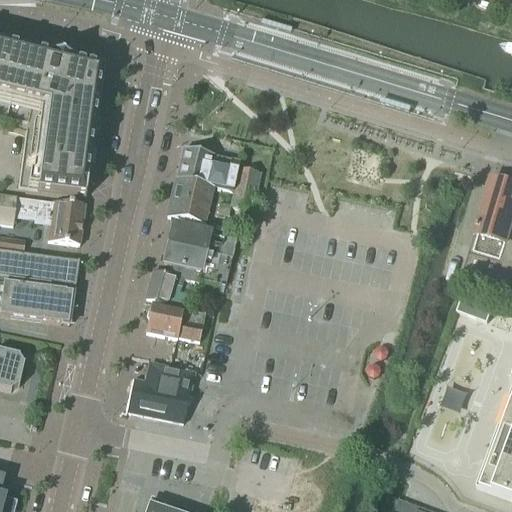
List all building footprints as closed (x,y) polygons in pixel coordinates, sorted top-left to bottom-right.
[(0,119),(27,126),(18,192),(85,201),(102,75),(72,67),(72,65),(51,60),(50,62),(0,49),(0,119)] [(183,152),(175,184),(213,193),(213,192),(231,196),(238,166),(183,152)] [(250,216),(259,176),(238,172),(229,210),(250,216)] [(511,236),(510,235),(511,229),(511,227),(511,187),(491,181),(461,284),(507,298),(511,280),(511,236)] [(213,193),(175,184),(166,221),(204,228),(213,193)] [(0,198),(0,235),(42,241),(42,237),(48,238),(47,246),(78,250),(84,210),(52,205),(52,207),(46,207),(47,205),(0,198)] [(209,237),(173,228),(167,249),(230,265),(235,243),(223,240),(220,250),(207,247),(209,237)] [(0,254),(22,258),(24,245),(0,241),(0,254)] [(167,249),(163,268),(177,271),(174,280),(152,275),(145,303),(166,309),(166,308),(187,313),(191,299),(179,296),(183,284),(197,287),(198,285),(198,284),(224,290),(230,265),(167,249)] [(0,254),(0,320),(68,330),(70,310),(63,309),(64,297),(72,298),(76,265),(22,258),(0,254)] [(456,316),(457,316),(486,327),(493,308),(463,297),(456,316)] [(177,342),(198,346),(202,330),(204,319),(151,308),(150,312),(147,314),(146,319),(148,322),(145,337),(176,344),(177,342)] [(0,393),(10,395),(10,394),(17,390),(18,391),(23,367),(22,367),(18,361),(18,359),(0,355),(0,393)] [(126,416),(161,423),(182,428),(193,378),(170,373),(168,384),(147,379),(145,387),(133,385),(126,416)] [(476,492),(511,504),(511,412),(510,417),(508,423),(500,446),(499,446),(497,452),(498,452),(489,475),(486,481),(487,481),(483,492),(477,489),(476,492)]
